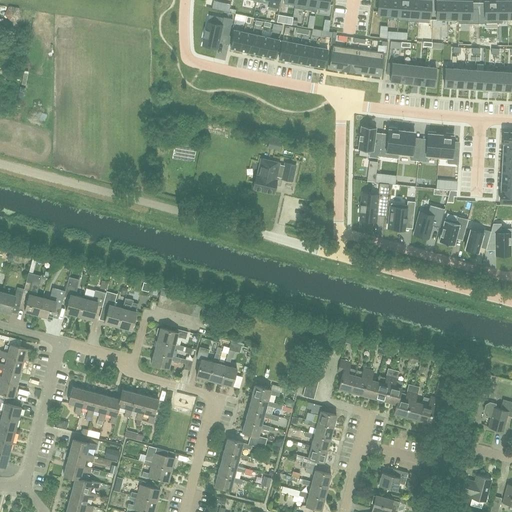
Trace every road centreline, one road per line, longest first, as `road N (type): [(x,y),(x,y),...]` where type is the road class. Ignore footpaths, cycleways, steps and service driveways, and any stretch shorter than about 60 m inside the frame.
road 1 (unclassified): [(238,226),(0,162)]
road 2 (residential): [(185,511),(214,397),(132,372),(128,364)]
road 3 (residential): [(337,102),(197,62),(183,37),(186,0)]
road 4 (residential): [(511,300),(336,254)]
road 5 (residential): [(338,235),(511,278)]
road 6 (residential): [(337,102),(511,119)]
road 7 (residential): [(511,458),(473,447),(462,460),(433,453),(423,460),(361,444)]
road 8 (residential): [(24,484),(61,342)]
road 9 (residential): [(338,235),(337,102)]
road 10 (residential): [(361,444),(368,414),(322,403),(335,353)]
